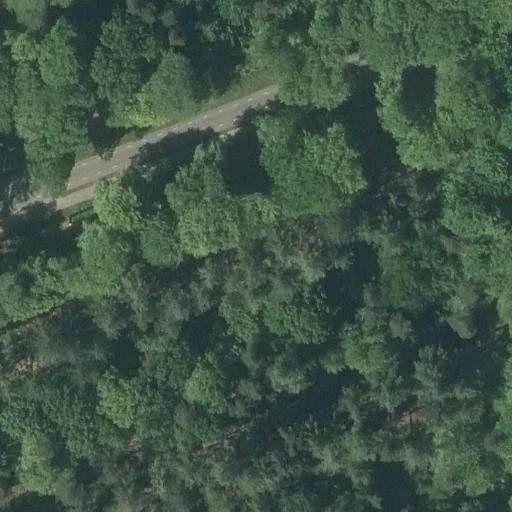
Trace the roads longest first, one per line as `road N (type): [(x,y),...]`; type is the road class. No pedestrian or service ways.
road 1 (tertiary): [(0,204),(511,6)]
road 2 (track): [(7,0),(31,192)]
